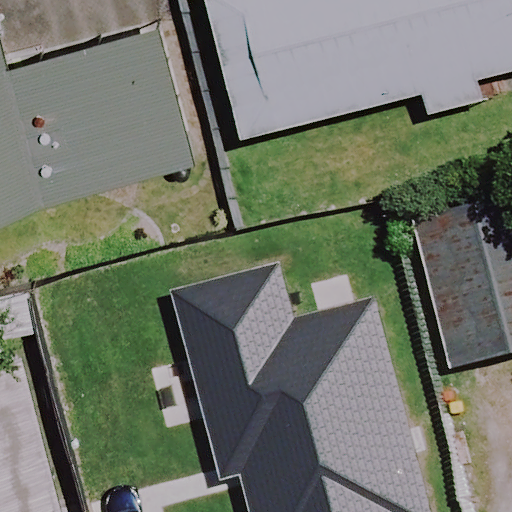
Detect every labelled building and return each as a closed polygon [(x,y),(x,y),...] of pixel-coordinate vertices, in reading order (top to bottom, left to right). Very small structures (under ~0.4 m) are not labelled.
[(420,103),(426,128),(485,113),(479,88),(511,79),(511,0),(207,0),(246,147),(420,103)] [(0,212),(187,167),(152,22),(0,58),(0,212)] [(511,360),(511,201),(415,226),(452,375),(511,360)] [(305,281),(244,290),(258,384),(319,375),(305,281)] [(0,511),(54,511),(13,361),(0,364),(0,511)] [(216,511),(205,473),(106,501),(109,511),(216,511)]
